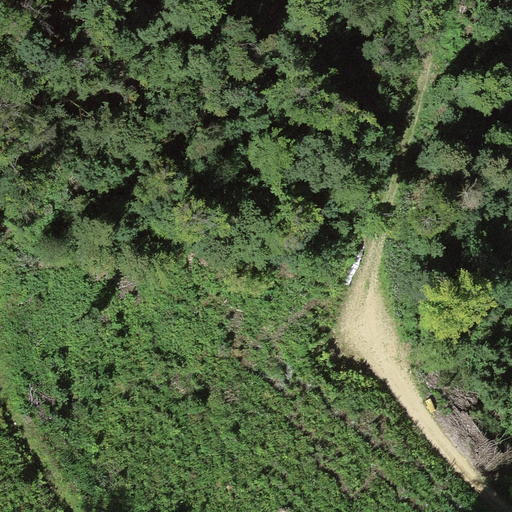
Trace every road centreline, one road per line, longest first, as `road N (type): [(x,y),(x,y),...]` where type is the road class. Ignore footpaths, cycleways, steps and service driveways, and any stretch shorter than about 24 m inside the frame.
road 1 (track): [(434,0),(420,96),(372,251),(369,295),(391,369),(510,511)]
road 2 (track): [(75,511),(0,372)]
